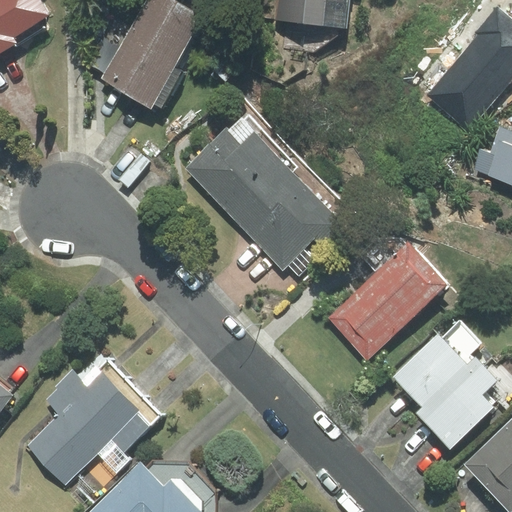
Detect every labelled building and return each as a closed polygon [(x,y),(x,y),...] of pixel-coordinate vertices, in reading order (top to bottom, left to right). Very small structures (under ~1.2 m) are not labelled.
[(0,0),(0,53),(17,43),(13,36),(49,15),(39,0),(0,0)] [(203,16),(174,0),(148,0),(121,46),(106,37),(90,64),(105,73),(102,78),(150,106),(203,16)] [(275,0),(273,27),(353,34),(355,0),(275,0)] [(511,82),(511,24),(499,10),(426,82),(461,128),(511,82)] [(314,240),(324,249),(346,226),(292,172),(297,167),(249,115),(244,121),(241,119),(228,130),(226,128),(187,168),(283,271),(288,265),(299,276),(315,261),(304,250),(314,240)] [(511,120),(507,118),(483,171),(511,184),(511,120)] [(408,244),(329,319),(368,359),(447,284),(408,244)] [(422,420),(480,364),(469,352),(479,343),(459,323),(442,339),(437,334),(393,377),(422,407),(416,413),(422,420)] [(66,484),(98,453),(116,472),(130,459),(123,452),(161,415),(107,358),(82,382),(75,374),(46,401),(60,416),(29,446),(66,484)] [(480,364),(422,420),(450,449),(493,407),(482,395),(497,380),(480,364)] [(0,411),(13,396),(9,393),(13,388),(0,377),(0,411)] [(511,420),(466,464),(511,511),(511,510),(511,420)] [(153,464),(146,471),(140,466),(92,511),(214,511),(215,493),(188,466),(153,464)]
